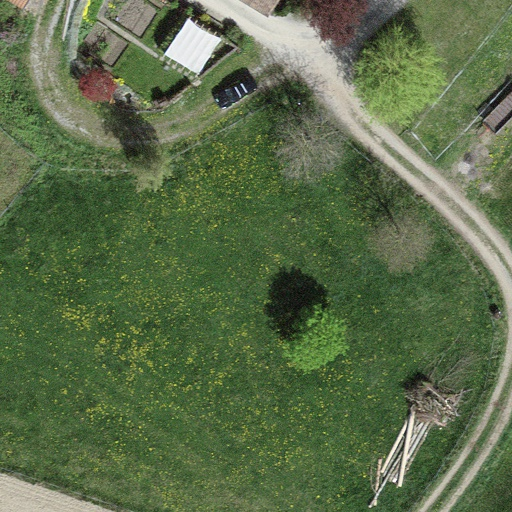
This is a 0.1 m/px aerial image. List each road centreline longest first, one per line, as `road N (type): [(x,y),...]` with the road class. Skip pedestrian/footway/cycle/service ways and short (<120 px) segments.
road 1 (track): [(41,0),(31,43),(50,95),(81,115),(118,120),(172,110),(373,0)]
road 2 (track): [(239,0),(298,39),(336,105),(502,278),(511,307)]
road 3 (track): [(511,398),(442,511)]
